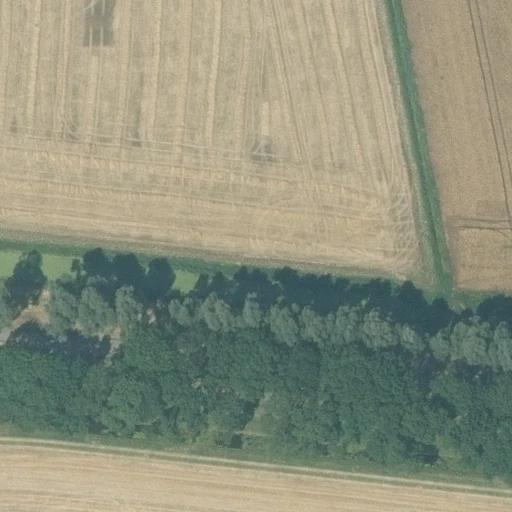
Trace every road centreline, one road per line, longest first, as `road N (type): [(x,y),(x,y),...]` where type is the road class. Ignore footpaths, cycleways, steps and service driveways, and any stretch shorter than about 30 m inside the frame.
road 1 (track): [(511,359),(0,300)]
road 2 (track): [(0,239),(511,295)]
road 3 (track): [(0,441),(511,492)]
road 4 (tertiary): [(511,392),(104,347)]
road 5 (track): [(425,349),(429,270),(379,0)]
